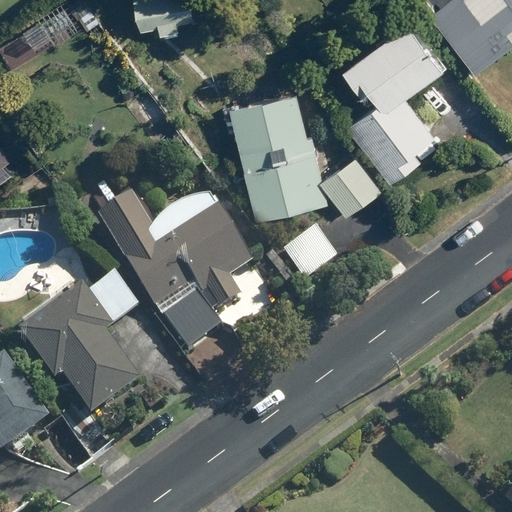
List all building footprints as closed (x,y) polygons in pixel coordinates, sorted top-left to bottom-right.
[(189,0),(136,0),(142,27),(193,17),(189,0)] [(511,0),(443,0),(432,9),(480,72),(511,46),(511,0)] [(77,21),(64,2),(43,17),(55,36),(77,21)] [(414,16),(344,65),(365,94),(370,90),(378,101),(347,123),(390,183),(423,160),(416,151),(437,136),(407,93),(448,64),(414,16)] [(329,203),(324,183),(347,215),(383,190),(358,154),(323,178),(313,134),(310,135),(299,88),(231,104),(258,219),(329,203)] [(0,139),(0,165),(13,156),(0,139)] [(255,266),(214,205),(202,206),(190,209),(178,214),(166,223),(156,234),(155,237),(132,202),(99,223),(161,318),(164,318),(190,353),(192,352),(206,341),(206,340),(224,326),(215,315),(243,299),(232,281),(255,266)] [(317,229),(283,255),(307,286),(340,261),(317,229)] [(85,291),(21,339),(58,387),(64,383),(93,422),(143,385),(109,339),(117,333),(113,329),(140,309),(115,276),(89,296),(85,291)] [(5,361),(0,364),(0,459),(51,423),(5,361)]
